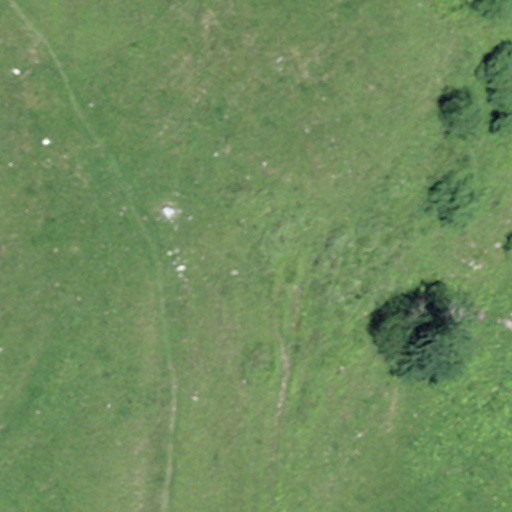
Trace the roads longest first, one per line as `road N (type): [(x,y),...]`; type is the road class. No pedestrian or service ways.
road 1 (track): [(143,234),(165,345),(163,511)]
road 2 (track): [(0,410),(143,234)]
